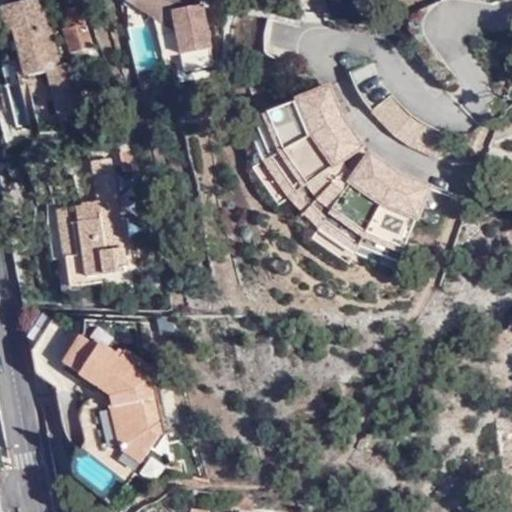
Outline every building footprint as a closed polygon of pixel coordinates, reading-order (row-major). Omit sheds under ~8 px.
[(58,68),(64,66),(45,0),(42,0),(0,10),(7,35),(17,34),(30,78),(53,73),(59,72),(58,68)] [(176,32),(174,18),(144,0),(127,0),(127,1),(176,32)] [(144,0),(174,18),(176,32),(184,71),(214,65),(203,6),(195,7),(193,0),(144,0)] [(85,4),(70,8),(74,28),(71,29),(81,72),(100,69),(85,4)] [(76,63),(64,66),(58,68),(59,72),(53,73),(63,117),(98,110),(90,78),(80,80),(76,63)] [(255,119),(272,159),(294,192),(325,223),(359,247),(399,264),(405,251),(431,187),(396,172),(371,154),(356,176),(347,169),(340,160),(362,145),(342,116),(329,86),(255,119)] [(410,114),(391,94),(372,111),(389,131),(413,150),(435,160),(448,134),(429,126),(410,114)] [(255,119),(246,122),(263,161),(253,168),(279,206),(286,201),(316,232),(312,238),(348,263),(354,254),(396,271),(399,264),(359,247),(325,223),(294,192),(272,159),(255,119)] [(0,168),(0,171),(27,166),(24,148),(0,153),(0,168)] [(132,148),(122,149),(124,165),(134,165),(132,148)] [(80,216),(67,219),(72,255),(76,254),(80,283),(110,279),(108,271),(136,266),(118,157),(99,159),(105,195),(77,199),(80,216)] [(0,171),(7,205),(34,201),(27,166),(0,171)] [(64,201),(67,219),(80,216),(77,199),(64,201)] [(84,330),(67,356),(83,368),(80,373),(112,397),(122,442),(147,458),(166,429),(155,372),(160,361),(131,339),(123,349),(107,336),(100,344),(84,330)] [(101,495),(113,478),(82,456),(70,473),(101,495)] [(154,483),(164,465),(148,456),(138,474),(154,483)]
